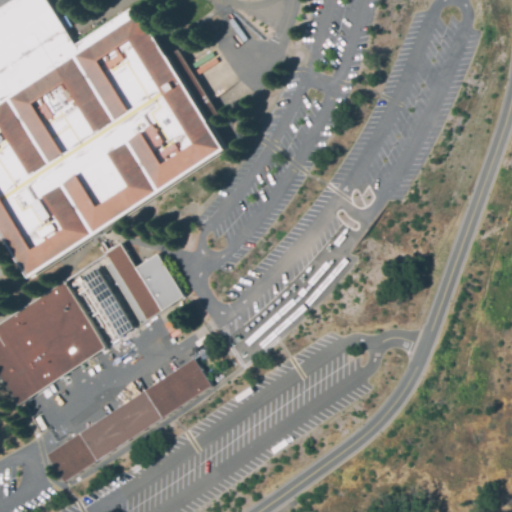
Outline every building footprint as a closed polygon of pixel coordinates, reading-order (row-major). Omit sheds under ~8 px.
[(0,221),(0,101),(2,100),(0,96),(0,9),(12,0),(48,0),(83,49),(140,15),(231,151),(107,229),(36,274),(27,261),(5,229),(0,221)] [(142,324),(104,265),(110,261),(105,253),(120,243),(136,268),(158,253),(186,296),(142,324)] [(117,339),(79,281),(84,278),(83,276),(96,268),(135,327),(117,339)] [(18,405),(0,376),(0,321),(63,281),(106,348),(18,405)] [(194,359),(213,385),(69,481),(52,454),(194,359)]
